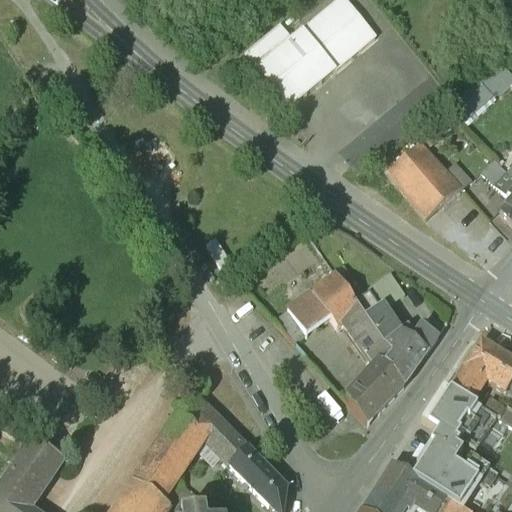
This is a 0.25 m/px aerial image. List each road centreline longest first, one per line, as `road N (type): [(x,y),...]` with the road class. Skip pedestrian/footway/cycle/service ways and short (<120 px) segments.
road 1 (secondary): [(486,303),(222,128),(128,50)]
road 2 (residential): [(341,507),(305,477),(134,182)]
road 3 (residential): [(341,507),(486,303)]
